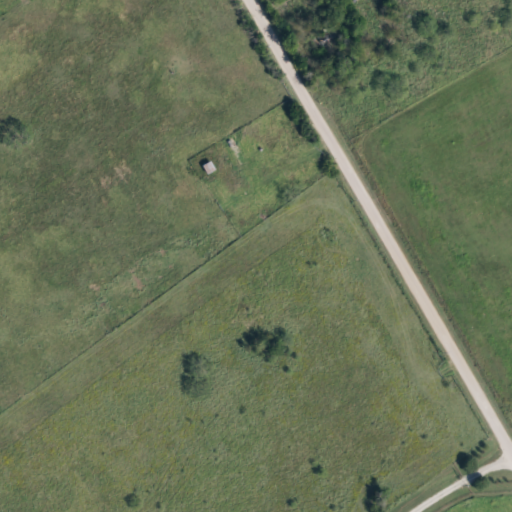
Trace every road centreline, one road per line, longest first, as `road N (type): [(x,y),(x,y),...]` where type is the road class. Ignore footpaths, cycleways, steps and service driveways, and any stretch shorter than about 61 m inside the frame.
road 1 (residential): [(511,454),(253,0)]
road 2 (residential): [(398,511),(511,458)]
